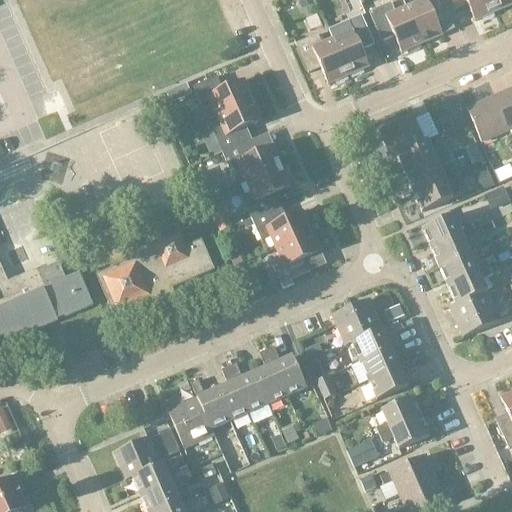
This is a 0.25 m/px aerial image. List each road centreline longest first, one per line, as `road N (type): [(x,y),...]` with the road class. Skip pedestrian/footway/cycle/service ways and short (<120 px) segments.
road 1 (unclassified): [(47,411),(380,267)]
road 2 (unclassified): [(511,44),(360,109)]
road 3 (unclassified): [(380,267),(320,126)]
road 4 (unclassified): [(320,126),(296,107),(249,0)]
road 5 (unclassified): [(455,384),(407,280),(380,267)]
